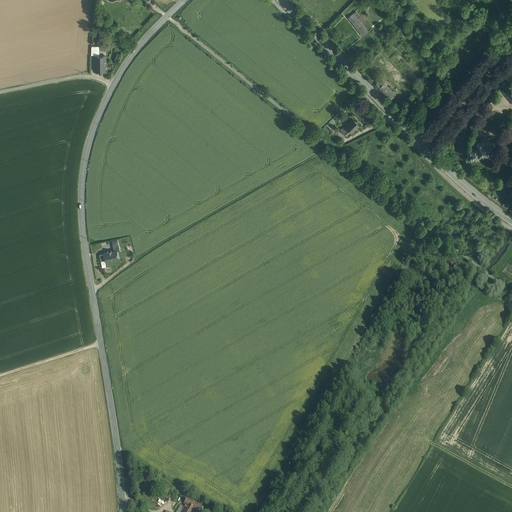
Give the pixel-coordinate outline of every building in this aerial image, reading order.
[(360,16),(356,11),(352,15),(366,33),(368,32),(357,18),(360,16)] [(366,33),(352,15),(349,17),(363,36),(366,33)] [(363,36),(349,17),(348,18),(363,36)] [(99,46),(92,46),(91,55),(94,55),(94,56),(99,56),(99,46)] [(99,56),(94,56),(95,64),(95,71),(105,71),(105,65),(106,65),(106,60),(106,59),(106,56),(101,56),(99,56)] [(388,83),(382,78),(380,80),(378,78),(374,82),(373,84),(390,99),(391,100),(397,94),(386,85),(388,83)] [(511,83),(503,91),(511,101),(511,83)] [(326,125),(333,132),(337,129),(333,125),(336,122),(333,118),(326,125)] [(359,126),(353,119),(345,126),(347,128),(351,132),(352,133),(359,126)] [(479,149),(479,155),(495,154),(494,142),(478,143),(479,149)] [(479,155),(479,149),(468,150),(469,159),(480,157),(479,155)] [(117,251),(117,250),(114,251),(112,251),(111,251),(111,252),(108,252),(107,252),(103,253),(104,254),(105,260),(105,261),(118,259),(117,251)] [(201,511),(204,509),(187,499),(184,504),(185,505),(197,511),(201,511)]
